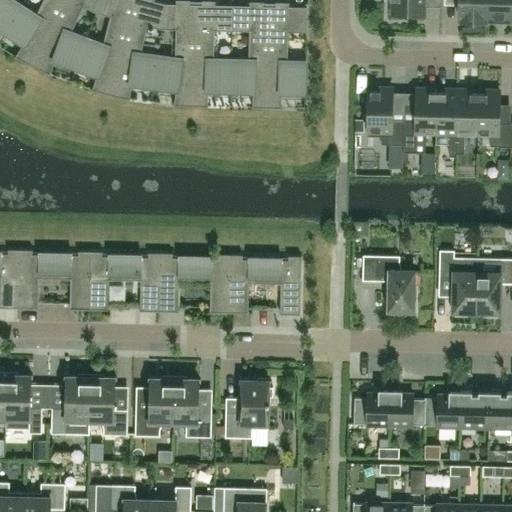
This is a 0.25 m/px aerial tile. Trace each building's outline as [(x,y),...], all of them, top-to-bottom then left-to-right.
[(0,0),(0,23),(7,28),(24,2),(20,0),(0,0)] [(24,2),(7,28),(26,40),(18,54),(17,54),(16,55),(33,65),(65,0),(42,0),(37,11),(24,2)] [(65,0),(33,65),(50,75),(51,74),(50,74),(56,57),(77,65),(88,35),(72,29),(83,5),(96,12),(97,12),(101,0),(65,0)] [(91,90),(111,95),(134,0),(101,0),(97,12),(110,15),(103,40),(88,35),(77,65),(98,73),(92,89),(91,90)] [(134,0),(111,95),(130,100),(131,99),(130,98),(132,81),(154,84),(159,52),(142,50),(147,24),(162,28),(165,4),(154,1),(154,0),(134,0)] [(159,52),(154,84),(177,87),(174,104),(174,106),(192,106),(196,4),(190,4),(190,1),(191,1),(190,0),(176,0),(176,1),(177,1),(177,4),(165,4),(162,28),(176,28),(175,54),(159,52)] [(202,5),(196,4),(192,106),(209,106),(209,105),(208,105),(209,88),(231,88),(232,56),(214,55),(215,29),(232,30),(233,5),(215,5),(215,2),(216,2),(216,1),(202,0),(202,2),(202,5)] [(391,0),(391,14),(425,15),(425,0),(391,0)] [(460,0),(460,20),(487,20),(487,0),(460,0)] [(511,0),(487,0),(487,20),(488,19),(511,19),(511,0)] [(252,107),(267,108),(270,6),(263,6),(263,3),(264,3),(264,2),(250,1),(250,3),(250,6),(233,5),(232,30),(249,30),(249,56),(232,56),(231,88),(253,89),(253,106),(252,106),(252,107)] [(270,6),(267,108),(282,108),(282,107),(282,90),(304,90),(304,97),(305,97),(306,57),(305,57),(305,62),(288,62),(288,32),(307,32),(307,3),(306,3),(306,4),(307,4),(307,7),(289,7),(289,4),(290,4),(290,2),(275,2),(275,3),(276,3),(276,6),(270,6)] [(391,144),(403,144),(404,120),(392,120),(393,88),(379,87),(379,90),(369,90),(368,102),(363,101),(363,119),(368,119),(368,136),(380,136),(380,144),(391,144)] [(416,120),(404,120),(403,144),(403,152),(425,152),(425,132),(436,133),(436,144),(437,144),(438,92),(430,92),(431,88),(417,88),(416,120)] [(449,153),(457,153),(458,89),(445,89),(445,92),(438,92),(437,144),(450,144),(449,153)] [(465,133),(477,134),(478,93),(471,93),(471,90),(458,89),(457,153),(465,154),(465,133)] [(498,146),(510,147),(511,122),(499,122),(500,90),(486,90),(486,93),(478,93),(477,134),(489,134),(489,137),(491,146),(498,146)] [(19,307),(21,249),(8,249),(8,250),(9,250),(9,253),(0,253),(0,276),(1,277),(0,307),(19,307)] [(89,309),(91,251),(79,251),(78,252),(79,252),(79,255),(32,254),(32,251),(33,251),(33,250),(21,249),(19,307),(38,308),(39,278),(71,278),(70,309),(89,309)] [(468,312),(476,312),(477,272),(466,271),(464,263),(464,257),(454,257),(454,250),(440,250),(439,275),(453,275),(453,311),(455,311),(455,315),(468,316),(468,312)] [(159,311),(161,253),(149,252),(148,254),(149,254),(149,257),(108,256),(102,255),(102,253),(103,253),(103,251),(91,251),(89,309),(108,309),(109,279),(141,280),(140,310),(159,311)] [(173,253),(161,253),(159,311),(178,311),(179,281),(211,282),(210,312),(229,312),(231,254),(219,254),(219,255),(219,258),(178,257),(172,257),(172,254),(173,254),(173,253)] [(289,260),(248,259),(242,259),(243,256),(243,255),(231,254),(229,312),(248,313),(249,283),(281,283),(280,313),(301,314),(302,256),(289,256),(289,257),(289,260)] [(400,256),(375,255),(363,255),(363,280),(389,280),(388,310),(390,310),(390,314),(404,314),(404,310),(414,310),(415,270),(399,270),(400,256)] [(477,272),(476,312),(485,312),(485,316),(498,316),(498,312),(500,312),(501,283),(511,283),(511,258),(501,258),(501,272),(477,272)] [(7,375),(6,418),(30,418),(29,432),(42,432),(42,408),(30,407),(31,375),(7,375)] [(52,433),(67,433),(90,433),(90,419),(91,377),(67,376),(66,408),(52,408),(52,433)] [(90,419),(103,420),(103,434),(128,434),(128,410),(114,409),(115,377),(91,377),(90,419)] [(161,421),(174,421),(175,379),(151,378),(150,410),(136,410),(136,435),(161,435),(161,421)] [(199,379),(175,379),(174,421),(186,422),(186,436),(211,436),(212,411),(198,411),(199,379)] [(226,412),(225,437),(252,437),(252,428),(268,429),(268,424),(269,424),(269,404),(270,404),(270,401),(269,401),(269,397),(273,397),(273,387),(270,387),(270,381),(241,380),(240,412),(226,412)] [(437,427),(460,427),(461,390),(460,390),(460,394),(438,393),(438,399),(426,399),(425,424),(438,425),(437,427)] [(460,427),(489,428),(490,391),(479,391),(478,394),(472,394),(472,391),(461,390),(460,427)] [(501,391),(490,391),(489,428),(511,428),(511,391),(507,392),(507,395),(501,395),(501,391)] [(367,425),(390,426),(390,392),(368,392),(368,397),(354,397),(354,425),(355,425),(355,423),(367,423),(367,425)] [(412,424),(425,424),(426,399),(413,399),(413,393),(390,392),(390,426),(412,426),(412,424)] [(425,445),(425,458),(440,459),(441,445),(425,445)] [(379,457),(389,458),(389,447),(379,447),(379,457)] [(389,458),(399,458),(399,448),(389,447),(389,458)] [(449,459),(459,459),(459,449),(449,449),(449,459)] [(459,459),(469,459),(470,449),(459,449),(459,459)] [(380,474),(390,474),(390,464),(380,463),(380,474)] [(400,464),(390,464),(390,474),(400,474),(400,464)] [(460,475),(460,476),(460,475),(461,465),(450,465),(450,475),(460,475)] [(461,465),(460,475),(460,476),(460,484),(470,485),(471,465),(461,465)] [(493,476),(504,476),(504,466),(494,466),(493,476)] [(0,511),(24,511),(25,492),(9,491),(9,482),(0,481),(0,511)] [(41,492),(25,492),(24,511),(50,511),(51,508),(65,508),(65,483),(41,483),(41,492)] [(124,511),(150,511),(151,499),(137,499),(135,490),(135,485),(97,484),(95,511),(111,511),(111,509),(125,510),(124,511)] [(176,500),(151,499),(150,511),(176,511),(177,511),(191,511),(191,486),(176,486),(176,500)] [(267,502),(267,488),(224,487),(224,511),(223,511),(266,511),(267,502)] [(87,499),(71,499),(71,509),(86,509),(87,499)] [(388,511),(389,502),(366,501),(366,503),(354,503),(354,501),(353,501),(352,511),(388,511)] [(389,502),(388,511),(423,511),(424,502),(423,502),(423,505),(411,504),(411,502),(389,502)] [(459,511),(459,503),(437,503),(437,505),(424,505),(425,502),(424,502),(423,511),(459,511)] [(459,503),(459,511),(480,511),(481,504),(459,503)]
